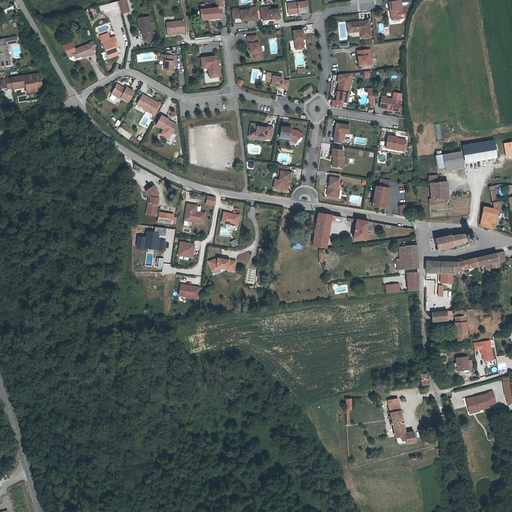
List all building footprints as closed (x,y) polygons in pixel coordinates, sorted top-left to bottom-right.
[(392,13),(393,19),(400,18),(399,9),(401,9),(400,0),(396,0),(391,1),(392,10),(390,10),(390,13),(392,13)] [(291,8),(292,13),(308,11),(306,1),(305,1),(297,2),(288,3),(288,9),(291,8)] [(266,10),(262,10),(263,20),(275,18),(276,19),(280,19),(279,8),(271,9),(270,6),(266,7),(266,10)] [(218,7),(199,10),(200,20),(219,18),(218,7)] [(240,10),(240,8),(233,9),(234,18),(240,18),(241,21),(247,20),(251,19),(251,21),(258,20),(257,11),(250,11),(249,9),(245,10),(240,10)] [(142,27),(143,33),(144,41),(153,40),(152,31),(151,31),(149,17),(137,19),(138,27),(142,27)] [(167,33),(175,32),(181,32),(182,33),(186,33),(184,20),(166,23),(167,33)] [(361,37),(371,36),(369,20),(348,23),(349,32),(360,31),(361,37)] [(221,35),(228,33),(227,26),(220,28),(221,35)] [(299,48),(303,48),(302,39),(303,39),(302,29),(293,30),(295,44),(298,44),(299,48)] [(249,43),(250,47),(250,52),(253,52),(254,58),(262,57),(261,51),(259,51),(258,46),(258,42),(257,42),(256,35),(247,36),(248,43),(249,43)] [(0,65),(10,63),(7,43),(17,42),(16,36),(5,38),(5,39),(6,44),(0,44),(0,65)] [(115,44),(118,43),(116,37),(110,39),(102,41),(107,60),(119,56),(117,49),(115,44)] [(81,55),(82,57),(87,55),(88,56),(92,54),(90,51),(96,49),(93,42),(88,43),(88,44),(71,51),(73,58),(81,55)] [(369,50),(357,51),(359,66),(368,65),(368,60),(371,60),(369,50)] [(172,65),(174,65),(175,65),(176,56),(161,54),(161,61),(165,61),(165,65),(164,71),(162,70),(162,75),(171,75),(172,67),(172,65)] [(216,67),(215,61),(214,56),(200,58),(202,69),(208,68),(209,78),(219,76),(218,66),(216,67)] [(37,73),(4,79),(6,88),(12,86),(12,88),(24,85),(25,92),(41,89),(37,73)] [(273,74),(267,73),(266,81),(268,81),(272,82),(271,85),(281,86),(281,87),(288,88),(289,82),(289,81),(282,79),(282,77),(280,77),(273,76),(273,74)] [(337,96),(336,102),(347,104),(352,74),(344,75),(343,84),(339,84),(337,93),(337,96)] [(126,93),(118,89),(113,97),(122,102),(123,100),(131,105),(136,94),(128,90),(127,91),(126,93)] [(149,111),(149,113),(156,117),(162,105),(155,102),(154,104),(149,101),(149,99),(145,96),(140,106),(146,110),(149,111)] [(388,99),(383,98),(382,110),(403,113),(405,102),(388,100),(388,99)] [(170,124),(171,122),(163,118),(158,127),(174,136),(179,128),(170,124)] [(258,124),(252,123),(250,133),(256,134),(256,135),(267,137),(267,138),(272,138),(273,127),(268,126),(268,127),(258,126),(258,124)] [(351,128),(338,126),(335,142),(344,143),(345,135),(350,136),(351,128)] [(292,128),(282,127),(280,138),(290,139),(294,140),(297,142),(303,135),(298,131),(292,130),(292,128)] [(397,139),(388,137),(386,149),(395,150),(399,151),(399,150),(400,149),(405,150),(406,141),(400,140),(399,141),(396,140),(397,139)] [(495,142),(465,147),(467,162),(497,157),(495,142)] [(345,152),(334,150),(333,158),(335,158),(334,168),(342,169),(343,165),(344,164),(345,164),(345,160),(344,159),(345,152)] [(465,165),(463,152),(437,157),(439,169),(465,165)] [(290,167),(279,165),(278,171),(281,171),(280,180),(289,182),(291,173),(289,172),(290,167)] [(439,176),(431,177),(431,184),(433,184),(434,200),(432,200),(432,205),(447,204),(446,199),(450,199),(449,182),(439,183),(439,176)] [(342,179),(332,178),(331,187),(333,188),(332,197),(341,198),(342,189),(341,188),(342,179)] [(393,180),(382,178),(381,186),(378,185),(377,191),(377,192),(377,193),(376,199),(375,206),(387,208),(389,209),(390,201),(391,195),(392,188),(391,188),(393,180)] [(147,210),(156,211),(156,204),(158,204),(159,198),(157,198),(158,192),(152,185),(145,191),(148,195),(148,197),(150,197),(149,203),(148,203),(147,210)] [(213,206),(215,197),(207,195),(205,204),(213,206)] [(497,202),(493,203),(495,210),(498,211),(502,211),(500,202),(497,202)] [(197,205),(189,204),(188,207),(186,207),(185,217),(192,218),(191,222),(205,223),(206,213),(196,212),(197,205)] [(410,205),(410,204),(402,205),(403,213),(403,215),(411,217),(410,209),(410,205)] [(481,227),(494,231),(498,211),(495,210),(483,209),(481,227)] [(159,212),(159,215),(158,222),(172,223),(173,213),(159,212)] [(240,215),(223,212),(221,223),(238,226),(240,215)] [(342,224),(343,218),(339,217),(320,213),(313,245),(324,248),(329,222),(342,224)] [(368,235),(369,232),(371,222),(350,218),(349,221),(357,223),(356,225),(353,241),(365,243),(366,242),(370,242),(371,236),(368,235)] [(159,232),(146,231),(145,237),(138,236),(136,248),(166,251),(167,240),(158,239),(159,232)] [(451,237),(438,239),(440,252),(454,250),(454,249),(463,248),(463,246),(473,244),(473,243),(476,242),(475,239),(473,240),(472,238),(462,239),(462,238),(452,239),(451,237)] [(232,247),(238,244),(235,238),(229,241),(232,247)] [(195,244),(179,241),(177,256),(193,258),(195,244)] [(416,266),(416,244),(398,246),(399,252),(395,253),(396,268),(416,266)] [(499,267),(502,267),(505,267),(505,263),(506,263),(506,255),(502,255),(477,260),(477,271),(485,270),(490,269),(490,273),(499,272),(499,267)] [(236,261),(219,258),(219,257),(217,257),(208,261),(212,272),(221,269),(234,271),(236,261)] [(454,273),(454,277),(460,276),(460,273),(469,272),(469,275),(470,276),(475,275),(476,274),(476,271),(477,271),(477,260),(462,263),(455,263),(454,273)] [(427,262),(426,274),(437,275),(436,281),(442,281),(442,286),(454,285),(454,277),(454,273),(455,263),(429,262),(427,262)] [(406,273),(406,290),(417,289),(416,271),(406,273)] [(200,287),(180,284),(179,296),(198,299),(200,287)] [(450,321),(449,313),(431,314),(431,322),(450,321)] [(452,338),(463,338),(463,325),(451,325),(452,338)] [(491,340),(473,343),(474,351),(481,350),(483,362),(494,360),(491,340)] [(467,368),(467,356),(457,357),(457,369),(467,368)] [(427,374),(425,365),(423,366),(418,367),(418,370),(419,376),(427,374)] [(469,400),(471,409),(475,408),(477,410),(483,408),(483,409),(492,407),(491,403),(498,401),(495,391),(490,392),(490,394),(469,400)] [(403,426),(404,432),(414,430),(412,420),(404,422),(396,392),(387,394),(389,406),(386,407),(388,414),(391,414),(393,427),(403,426)] [(395,434),(404,432),(403,426),(393,427),(395,434)]
